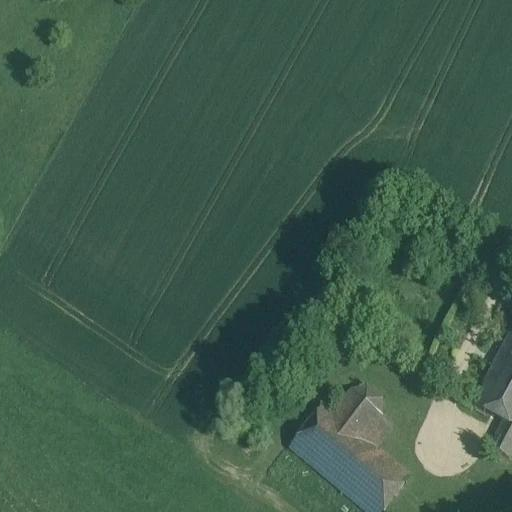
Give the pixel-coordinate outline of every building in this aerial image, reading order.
[(511,334),(493,371),(511,380),(511,334)] [(511,380),(493,371),(472,410),(502,425),(511,430),(511,380)] [(368,392),(352,395),(335,415),(364,440),(382,420),(382,404),(368,392)] [(335,415),(325,407),(289,450),(361,511),(385,511),(410,479),(375,449),(364,440),(335,415)] [(382,420),(364,440),(375,449),(392,428),(382,420)] [(511,430),(502,425),(488,452),(509,463),(511,456),(511,430)]
